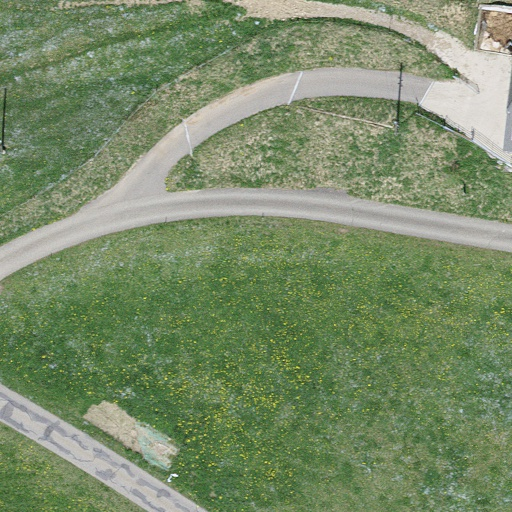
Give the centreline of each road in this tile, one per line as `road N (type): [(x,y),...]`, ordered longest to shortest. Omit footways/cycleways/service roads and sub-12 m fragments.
road 1 (track): [(511,239),(314,205),(222,200),(126,213),(0,263)]
road 2 (track): [(126,213),(172,145),(245,101),(337,80),(450,88)]
road 3 (track): [(172,511),(0,406)]
